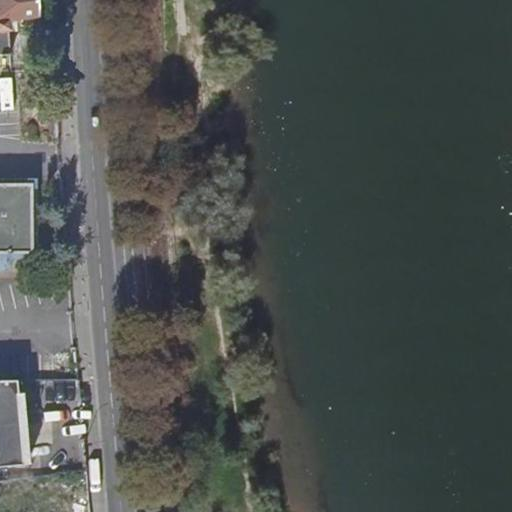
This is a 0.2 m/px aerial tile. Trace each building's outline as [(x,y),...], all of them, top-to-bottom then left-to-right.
[(0,0),(0,32),(9,31),(9,30),(17,29),(15,19),(39,16),(38,0),(0,0)] [(30,186),(0,185),(0,253),(30,253),(30,186)] [(0,467),(22,466),(16,382),(0,381),(0,467)] [(85,470),(84,457),(64,459),(65,465),(56,465),(57,476),(66,475),(66,472),(85,470)] [(55,511),(52,485),(10,491),(12,511),(55,511)]
